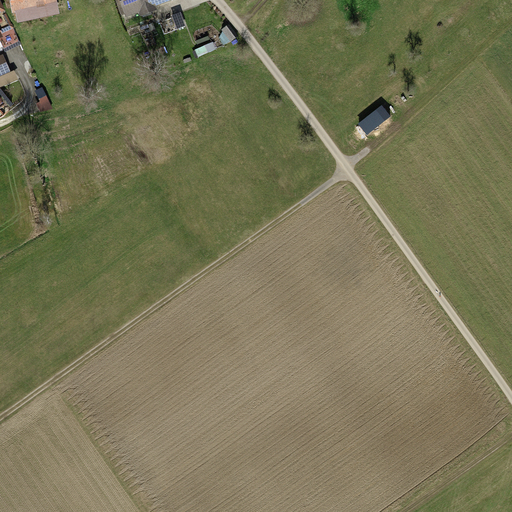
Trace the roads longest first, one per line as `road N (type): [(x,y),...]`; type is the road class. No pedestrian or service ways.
road 1 (unclassified): [(217,0),(511,397)]
road 2 (track): [(347,168),(0,418)]
road 3 (track): [(347,168),(511,21)]
road 4 (track): [(511,435),(404,511)]
